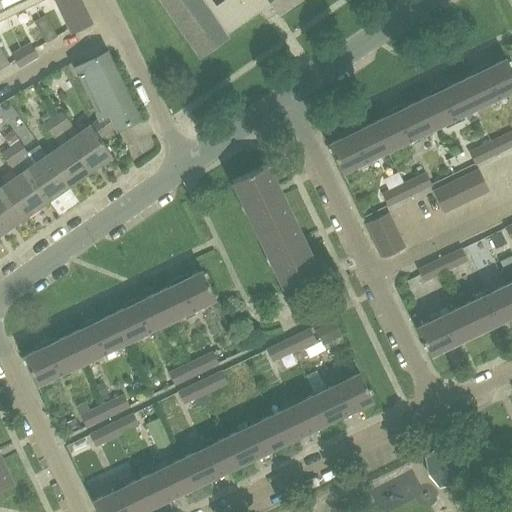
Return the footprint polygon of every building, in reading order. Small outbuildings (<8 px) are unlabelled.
[(0,0),(0,20),(42,0),(0,0)] [(80,0),(63,0),(56,4),(58,7),(64,19),(85,8),(80,0)] [(226,0),(216,7),(211,0),(160,0),(188,40),(200,57),(227,38),(225,35),(272,3),(279,13),(297,0),(226,0)] [(85,8),(64,19),(69,29),(71,34),(92,24),(85,8)] [(46,42),(57,36),(45,15),(34,21),(46,42)] [(30,43),(21,48),(28,62),(38,57),(38,56),(34,50),(34,48),(30,43)] [(0,47),(0,68),(9,64),(0,47)] [(21,48),(11,54),(15,61),(19,67),(28,62),(21,48)] [(106,50),(74,66),(99,119),(90,125),(99,138),(114,127),(116,131),(140,120),(106,50)] [(474,74),(461,80),(474,108),(511,89),(511,70),(506,58),(492,65),(491,62),(472,71),(474,74)] [(430,95),(418,100),(431,129),(474,108),(461,80),(448,86),(447,83),(429,92),(430,95)] [(386,116),(373,122),(387,150),(431,129),(418,100),(404,107),(403,104),(385,113),(386,116)] [(62,111),(52,118),(60,129),(70,122),(62,111)] [(52,135),(60,129),(52,118),(44,124),(52,135)] [(342,137),(328,144),(342,172),(387,150),(373,122),(360,128),(359,126),(341,134),(342,137)] [(99,138),(90,125),(68,140),(90,171),(112,156),(99,138)] [(511,131),(491,142),(496,154),(511,146),(511,131)] [(60,146),(47,155),(69,185),(90,171),(68,140),(60,146)] [(19,141),(10,147),(18,159),(27,152),(19,141)] [(491,142),(469,152),(474,164),(496,154),(491,142)] [(9,165),(18,159),(10,147),(1,154),(9,165)] [(47,155),(26,170),(48,200),(69,185),(47,155)] [(267,163),(232,180),(257,233),(293,216),(267,163)] [(479,169),(467,175),(478,196),(489,191),(479,169)] [(5,184),(26,215),(48,200),(26,170),(16,176),(5,184)] [(426,173),(403,184),(409,196),(431,185),(426,173)] [(467,175),(456,180),(466,202),(478,196),(467,175)] [(456,180),(444,186),(455,207),(466,202),(456,180)] [(0,187),(0,222),(5,230),(26,215),(5,184),(0,187)] [(403,184),(381,194),(387,206),(409,196),(403,184)] [(444,186),(433,191),(443,213),(455,207),(444,186)] [(388,213),(366,223),(372,235),(394,225),(388,213)] [(293,216),(257,233),(282,286),(318,269),(293,216)] [(394,225),(372,235),(378,247),(399,237),(394,225)] [(507,243),(501,232),(491,237),(490,238),(496,249),(507,243)] [(399,237),(378,247),(383,258),(405,248),(399,237)] [(462,248),(439,259),(445,271),(468,260),(462,248)] [(511,254),(499,261),(505,276),(511,272),(511,254)] [(439,259),(418,269),(423,282),(445,271),(439,259)] [(169,285),(156,292),(169,319),(214,298),(201,270),(187,277),(186,273),(168,282),(169,285)] [(511,297),(506,284),(462,305),(475,333),(487,327),(489,330),(507,321),(505,318),(511,314),(511,297)] [(125,307),(112,313),(125,340),(169,319),(156,292),(143,298),(141,295),(123,303),(125,307)] [(462,305),(417,327),(430,354),(444,347),(446,351),(464,343),(462,339),(475,333),(462,305)] [(81,328),(68,334),(81,361),(125,340),(112,313),(100,319),(98,315),(79,324),(81,328)] [(331,321),(313,329),(323,349),(341,340),(331,321)] [(309,328),(288,338),(294,350),(315,339),(309,328)] [(37,349),(23,356),(36,383),(81,361),(68,334),(55,340),(53,336),(35,345),(37,349)] [(288,338),(266,349),(272,361),(294,350),(288,338)] [(211,351),(190,361),(195,373),(217,362),(211,351)] [(190,361),(168,371),(174,383),(195,373),(190,361)] [(221,370),(199,380),(205,392),(227,382),(221,370)] [(360,371),(315,393),(327,421),(340,414),(342,418),(360,409),(358,406),(372,400),(360,371)] [(199,380),(177,391),(183,403),(205,392),(199,380)] [(94,386),(99,396),(106,392),(101,383),(94,386)] [(315,393),(269,415),(283,442),(296,437),(297,440),(316,431),(314,427),(327,421),(315,393)] [(123,394),(101,404),(107,416),(128,405),(123,394)] [(101,404),(79,415),(85,426),(107,416),(101,404)] [(132,412),(110,423),(116,435),(137,424),(132,412)] [(269,415),(226,436),(239,463),(252,457),(254,461),(272,452),(270,448),(283,442),(269,415)] [(77,426),(79,425),(76,419),(76,418),(68,421),(64,423),(67,428),(68,430),(77,426)] [(145,425),(161,457),(174,451),(158,419),(145,425)] [(110,423),(88,434),(94,446),(116,435),(110,423)] [(226,436),(181,457),(194,484),(207,478),(209,482),(228,473),(226,469),(239,463),(226,436)] [(466,479),(462,458),(448,442),(437,452),(435,450),(426,458),(428,474),(439,486),(451,484),(451,482),(466,479)] [(0,454),(0,487),(13,481),(0,454)] [(181,457),(137,478),(150,506),(163,499),(165,503),(183,494),(181,491),(194,484),(181,457)] [(137,478),(92,500),(97,511),(137,511),(150,506),(137,478)]
